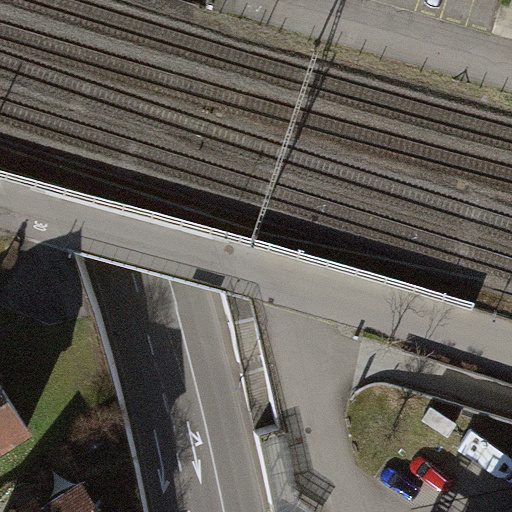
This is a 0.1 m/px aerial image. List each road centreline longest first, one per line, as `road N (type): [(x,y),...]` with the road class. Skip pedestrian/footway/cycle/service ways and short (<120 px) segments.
road 1 (tertiary): [(211,511),(107,152),(35,31),(6,0)]
road 2 (residential): [(0,203),(511,350)]
road 3 (residential): [(511,75),(288,16)]
